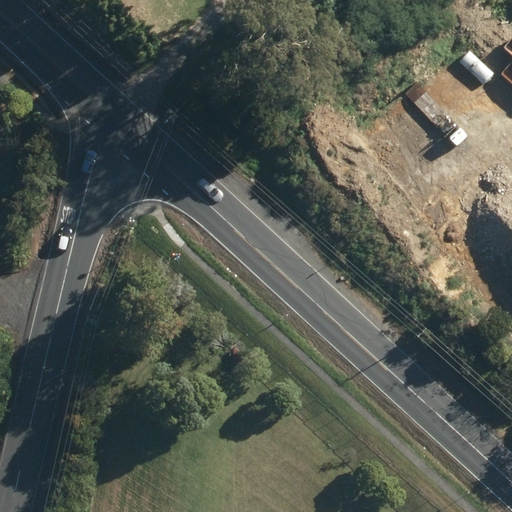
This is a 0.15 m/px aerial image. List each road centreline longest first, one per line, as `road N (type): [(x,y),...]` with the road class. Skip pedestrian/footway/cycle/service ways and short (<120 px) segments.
road 1 (tertiary): [(511,466),(120,120)]
road 2 (tertiary): [(120,120),(99,144),(10,511)]
road 3 (tertiary): [(120,120),(0,10)]
road 4 (unknown): [(120,120),(146,76),(219,0)]
